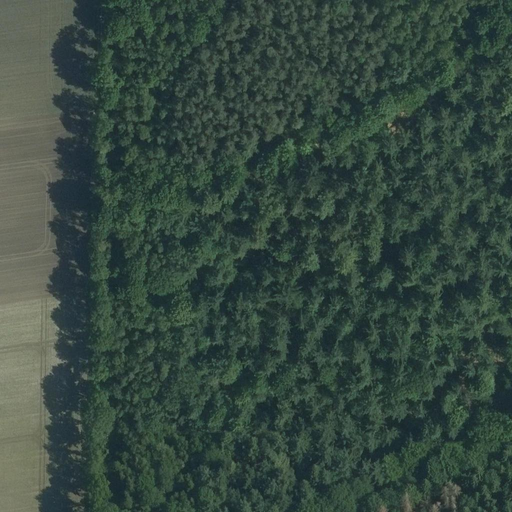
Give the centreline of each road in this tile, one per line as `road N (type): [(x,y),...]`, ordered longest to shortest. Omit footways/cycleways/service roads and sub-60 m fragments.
road 1 (track): [(94,511),(100,0)]
road 2 (track): [(511,0),(326,114),(227,156),(98,189)]
road 3 (track): [(511,423),(366,511)]
